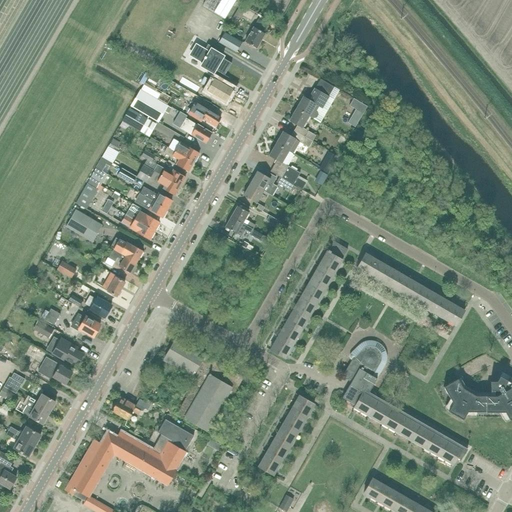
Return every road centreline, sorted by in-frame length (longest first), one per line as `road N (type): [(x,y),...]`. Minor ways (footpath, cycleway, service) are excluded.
road 1 (residential): [(511,327),(487,294),(326,205),(243,345)]
road 2 (tertiary): [(151,292),(320,0)]
road 3 (tertiary): [(25,511),(151,292)]
road 4 (residential): [(245,440),(286,369),(243,345)]
